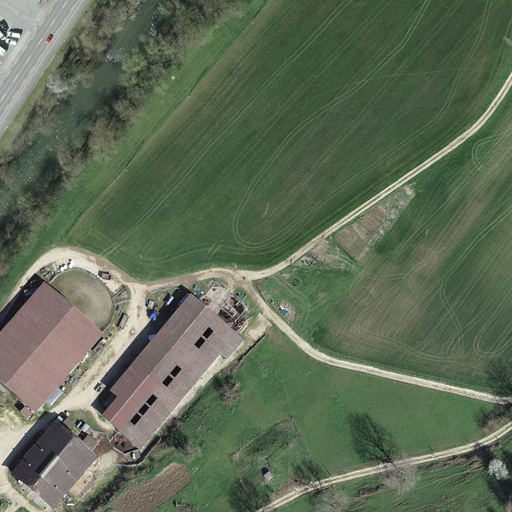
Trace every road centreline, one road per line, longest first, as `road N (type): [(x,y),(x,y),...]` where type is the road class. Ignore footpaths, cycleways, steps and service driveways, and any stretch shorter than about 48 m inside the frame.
road 1 (track): [(511,80),(448,148),(268,272),(143,284),(68,255),(15,291),(0,312)]
road 2 (track): [(241,276),(296,344),(349,367),(511,400)]
road 3 (track): [(511,423),(467,448),(317,483),(263,511)]
road 4 (track): [(143,284),(143,321),(82,398),(45,419),(0,472)]
road 5 (primary): [(0,101),(67,0)]
